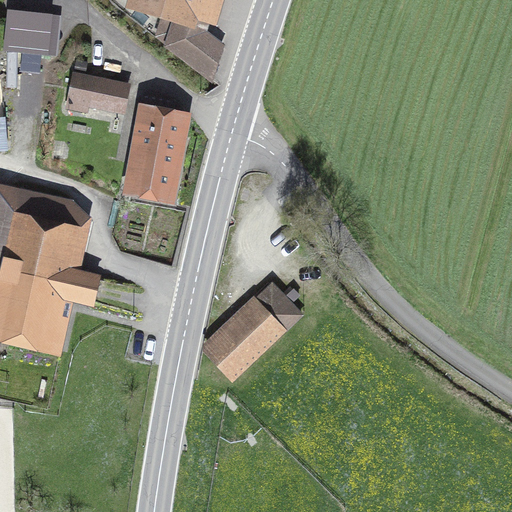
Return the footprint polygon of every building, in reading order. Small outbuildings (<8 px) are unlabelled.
[(216,0),(132,0),(144,4),(143,7),(191,22),(194,10),(212,15),(216,0)] [(58,17),(9,12),(4,50),(54,56),(58,17)] [(167,46),(210,80),(228,49),(205,33),(181,25),(167,46)] [(76,76),(71,102),(121,112),(126,86),(76,76)] [(137,164),(132,187),(168,193),(182,117),(169,114),(172,103),(142,97),(130,163),(137,164)] [(1,238),(0,242),(0,329),(52,342),(63,294),(94,301),(98,281),(68,274),(82,209),(16,194),(11,213),(7,212),(1,238)] [(272,286),(206,348),(234,377),(300,315),(272,286)]
